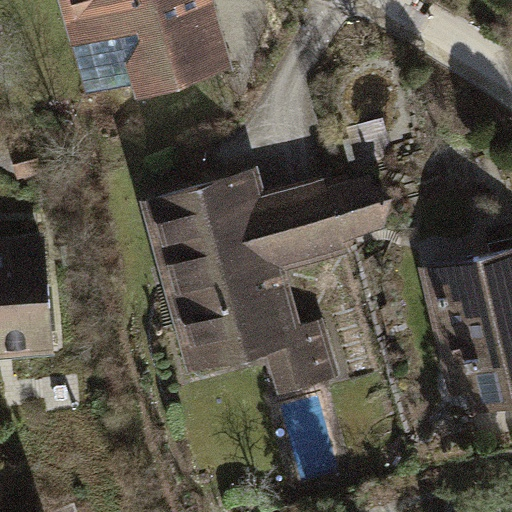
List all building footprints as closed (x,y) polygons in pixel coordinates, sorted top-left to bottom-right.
[(139,101),(236,73),(215,0),(57,0),(87,102),(136,88),(139,101)] [(142,209),(191,393),(273,371),(282,406),(349,388),(338,346),(280,361),(263,295),(292,287),(288,274),(352,257),(349,246),(333,190),(331,180),(268,196),(262,177),(142,209)] [(333,190),(349,246),(393,235),(377,178),(333,190)] [(45,239),(0,243),(0,385),(21,383),(20,366),(58,362),(45,239)] [(511,254),(425,274),(461,427),(511,414),(511,254)]
